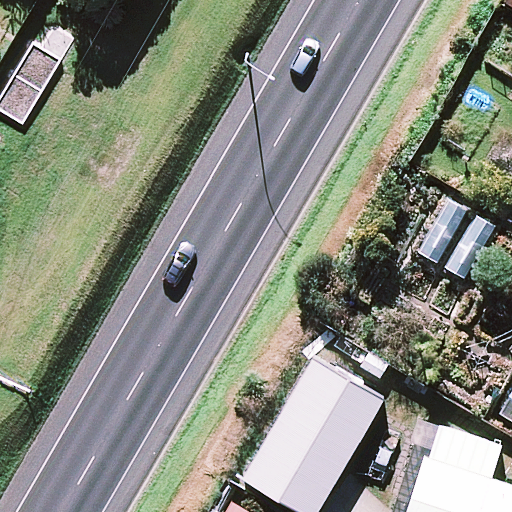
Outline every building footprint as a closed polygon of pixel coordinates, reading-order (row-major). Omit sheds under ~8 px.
[(511,171),(511,142),(499,134),(478,163),(505,182),(511,171)] [(495,226),(445,198),(416,249),(466,277),(495,226)] [(283,371),(311,388),(336,349),(308,332),(283,371)] [(381,364),(366,393),(403,412),(418,383),(381,364)] [(511,385),(496,413),(511,421),(511,385)] [(511,511),(511,483),(492,476),(501,447),(417,420),(387,511),(511,511)] [(232,474),(261,490),(255,500),(276,511),(300,511),(301,511),(329,460),(260,423),(232,474)]
